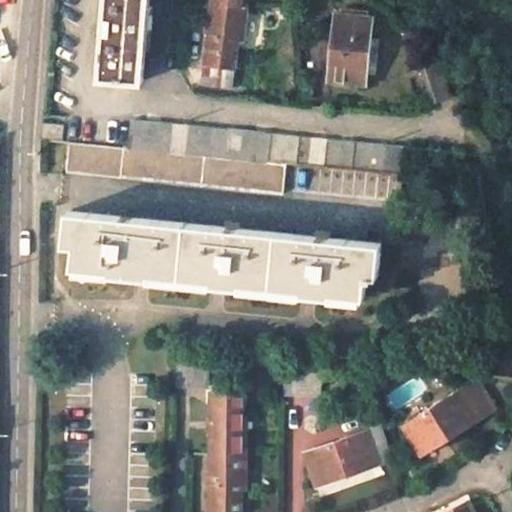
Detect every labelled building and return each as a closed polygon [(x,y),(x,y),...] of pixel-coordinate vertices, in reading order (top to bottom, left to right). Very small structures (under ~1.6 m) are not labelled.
[(107,0),(101,78),(143,81),(146,48),(150,48),(153,6),(149,6),(149,0),(107,0)] [(248,4),(212,2),(204,65),(235,68),(240,29),(245,29),(248,4)] [(371,16),(337,13),(330,81),(364,84),(371,16)] [(235,68),(204,65),(202,85),(233,88),(235,68)] [(443,66),(415,75),(425,105),(453,96),(443,66)] [(402,147),(132,119),(129,147),(205,155),(287,164),(399,175),(402,147)] [(63,125),(44,123),(43,138),(62,140),(63,125)] [(124,147),(70,141),(67,171),(122,177),(124,147)] [(129,147),(124,147),(122,177),(202,185),(205,155),(129,147)] [(287,164),(205,155),(202,185),(283,194),(287,164)] [(120,216),(69,211),(69,213),(66,243),(76,244),(74,265),(111,270),(111,272),(137,275),(150,276),(181,280),(186,223),(126,217),(126,210),(120,209),(120,216)] [(225,228),(186,223),(181,280),(212,283),(225,285),(271,289),(277,233),(230,228),(231,221),(225,220),(225,228)] [(315,237),(277,233),(271,289),(303,292),(316,294),(332,296),(332,292),(365,296),(366,278),(373,279),(374,275),(378,276),(380,244),(321,238),(322,231),(316,230),(315,237)] [(209,354),(177,351),(177,385),(208,386),(209,354)] [(321,361),(285,359),(285,393),(321,395),(321,361)] [(479,382),(462,393),(477,419),(494,409),(479,382)] [(460,389),(402,425),(420,455),(477,419),(462,393),(460,389)] [(242,390),(211,390),(211,452),(246,452),(247,431),(242,431),(242,390)] [(382,424),(304,452),(316,486),(393,458),(382,424)] [(246,452),(211,452),(209,511),(240,511),(241,474),(246,474),(246,452)] [(471,511),(466,500),(442,511),(471,511)]
